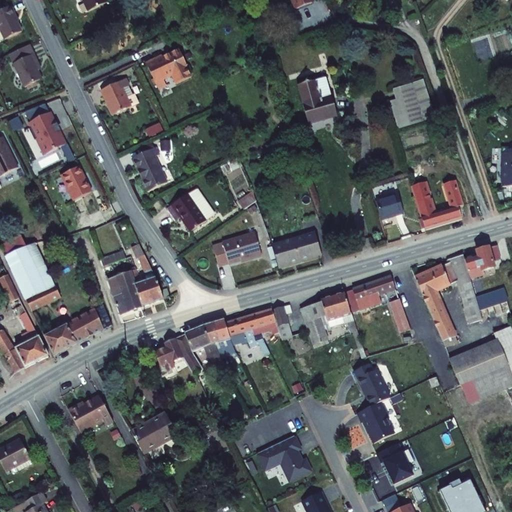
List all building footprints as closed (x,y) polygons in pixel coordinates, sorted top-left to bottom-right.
[(2,5),(0,5),(0,36),(13,30),(4,13),(6,12),(2,5)] [(25,63),(29,61),(20,43),(0,53),(17,86),(33,77),(30,72),(25,63)] [(182,78),(178,70),(169,50),(143,63),(152,81),(161,78),(167,75),(170,83),(182,78)] [(326,61),(298,69),(310,108),(337,98),(326,61)] [(419,72),(384,85),(396,120),(431,110),(419,72)] [(155,89),(164,84),(161,78),(152,81),(155,89)] [(122,82),(98,94),(111,120),(137,107),(132,98),(124,103),(119,92),(125,89),(122,82)] [(43,156),(68,143),(46,102),(9,121),(13,132),(29,125),(43,156)] [(159,125),(145,131),(148,138),(162,132),(159,125)] [(0,168),(12,162),(0,138),(0,168)] [(153,144),(129,157),(147,190),(166,179),(154,156),(159,154),(153,144)] [(511,144),(501,144),(500,178),(511,177),(511,144)] [(285,161),(248,174),(254,193),(291,181),(285,161)] [(75,163),(58,173),(72,198),(89,189),(75,163)] [(422,175),(409,179),(423,222),(461,209),(458,201),(462,200),(453,173),(440,178),(448,199),(433,205),(422,175)] [(188,190),(166,206),(176,218),(180,215),(190,229),(207,216),(188,190)] [(395,190),(379,195),(380,200),(397,194),(395,190)] [(380,200),(379,195),(373,197),(379,216),(401,209),(397,194),(380,200)] [(252,199),(245,205),(248,208),(255,204),(252,199)] [(311,230),(273,243),(280,263),(318,249),(311,230)] [(254,257),(255,259),(263,257),(262,254),(259,244),(256,233),(214,245),(220,266),(229,263),(242,260),(254,257)] [(15,235),(0,242),(0,252),(2,256),(22,247),(15,235)] [(131,266),(126,269),(140,303),(161,295),(153,272),(135,237),(130,240),(148,274),(137,279),(131,266)] [(22,247),(2,256),(21,294),(50,280),(31,242),(22,247)] [(503,260),(499,248),(498,245),(494,246),(495,247),(499,261),(503,260)] [(481,256),(468,261),(474,280),(488,276),(486,272),(497,268),(495,263),(499,261),(495,247),(479,252),(481,256)] [(120,252),(98,260),(117,311),(140,303),(126,269),(125,266),(120,252)] [(481,303),(479,295),(474,280),(468,261),(467,257),(451,264),(453,267),(461,286),(473,327),(487,322),(484,313),(481,303)] [(453,267),(445,271),(454,290),(461,286),(453,267)] [(71,270),(50,280),(21,294),(27,306),(77,282),(71,270)] [(16,296),(4,271),(0,273),(0,284),(8,301),(16,296)] [(439,297),(454,290),(445,271),(419,283),(452,353),(463,348),(439,297)] [(381,295),(398,289),(394,277),(349,291),(357,312),(384,303),(381,295)] [(362,329),(358,314),(355,314),(347,291),(325,298),(326,301),(304,309),(315,344),(353,332),(362,329)] [(479,295),(481,303),(491,300),(489,292),(479,295)] [(481,303),(484,313),(511,303),(511,301),(510,295),(491,300),(481,303)] [(487,322),(506,316),(511,313),(511,303),(484,313),(487,322)] [(416,342),(411,327),(403,304),(393,308),(406,344),(407,348),(417,345),(416,342)] [(34,320),(50,353),(100,326),(90,306),(45,329),(40,318),(34,320)] [(0,328),(0,347),(15,372),(45,353),(22,307),(16,311),(29,334),(11,346),(0,328)] [(292,360),(306,355),(287,311),(275,315),(281,331),(292,360)] [(281,331),(275,315),(255,321),(258,327),(252,329),(254,337),(264,333),(274,330),(275,334),(281,331)] [(214,323),(228,356),(237,353),(234,347),(231,339),(227,330),(223,321),(214,323)] [(258,327),(255,321),(227,330),(231,339),(247,336),(247,337),(252,349),(260,346),(266,357),(271,355),(264,340),(256,343),(254,337),(252,329),(258,327)] [(228,356),(214,323),(204,326),(204,328),(210,344),(214,344),(225,370),(231,380),(232,379),(221,359),(228,356)] [(214,344),(210,344),(204,328),(189,336),(190,340),(177,347),(185,364),(188,363),(198,380),(206,376),(195,358),(209,353),(212,352),(213,355),(211,356),(217,366),(213,368),(223,384),(231,380),(225,370),(214,344)] [(362,329),(353,332),(356,340),(359,339),(366,356),(372,354),(362,329)] [(511,367),(511,329),(498,336),(501,343),(511,367)] [(264,340),(266,340),(264,333),(254,337),(256,343),(264,340)] [(234,347),(249,342),(247,337),(247,336),(231,339),(234,347)] [(478,384),(511,369),(511,367),(501,343),(467,359),(478,384)] [(185,364),(177,347),(168,351),(169,354),(157,360),(165,378),(170,376),(173,381),(176,380),(174,374),(186,368),(185,364)] [(478,384),(467,359),(454,364),(465,389),(478,384)] [(391,397),(374,362),(357,370),(367,393),(368,393),(370,397),(369,397),(374,406),(388,399),(391,397)] [(511,369),(478,384),(465,389),(474,409),(511,392),(511,369)] [(67,409),(80,433),(107,419),(110,424),(117,421),(103,394),(84,404),(79,407),(77,404),(67,409)] [(359,413),(374,443),(402,431),(388,399),(374,406),(359,413)] [(134,430),(146,454),(182,436),(170,412),(134,430)] [(298,432),(260,451),(268,468),(287,459),(290,466),(287,467),(293,479),(315,468),(309,456),(306,458),(301,448),(304,446),(298,432)] [(18,440),(0,450),(0,464),(4,471),(9,468),(11,471),(14,472),(31,463),(27,457),(28,457),(18,440)] [(401,442),(380,452),(384,462),(387,461),(397,482),(417,473),(411,461),(416,458),(411,448),(405,451),(401,442)] [(483,511),(491,508),(475,471),(464,476),(466,479),(457,483),(455,480),(445,484),(449,493),(457,511),(483,511)] [(264,501),(254,481),(240,490),(251,508),(264,501)] [(306,498),(312,511),(335,511),(331,504),(332,503),(325,488),(306,498)] [(11,511),(44,511),(40,504),(45,502),(39,493),(14,507),(11,510),(11,511)] [(396,494),(385,500),(391,511),(416,511),(410,500),(401,504),(396,494)]
